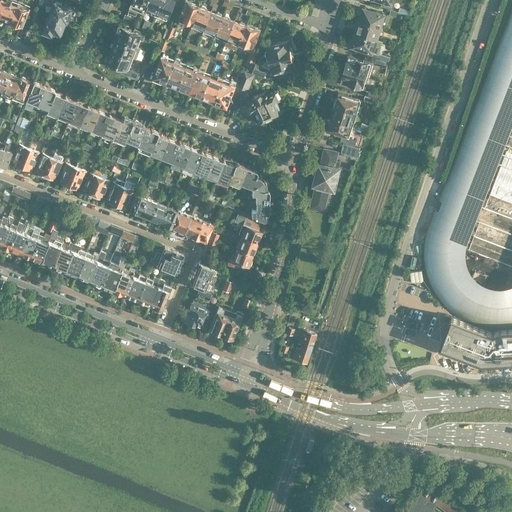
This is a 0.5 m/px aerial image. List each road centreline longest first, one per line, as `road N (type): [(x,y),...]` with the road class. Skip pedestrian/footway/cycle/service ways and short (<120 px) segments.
road 1 (residential): [(157,339),(191,248),(0,172)]
road 2 (tertiary): [(254,388),(355,426),(511,440)]
road 3 (tertiary): [(511,405),(352,411),(257,379)]
road 4 (residential): [(76,67),(87,80),(295,162)]
road 5 (residential): [(264,330),(288,252),(295,162)]
road 6 (tertiary): [(157,339),(0,274)]
road 7 (tertiary): [(0,286),(152,348)]
road 8 (residential): [(295,162),(329,39)]
